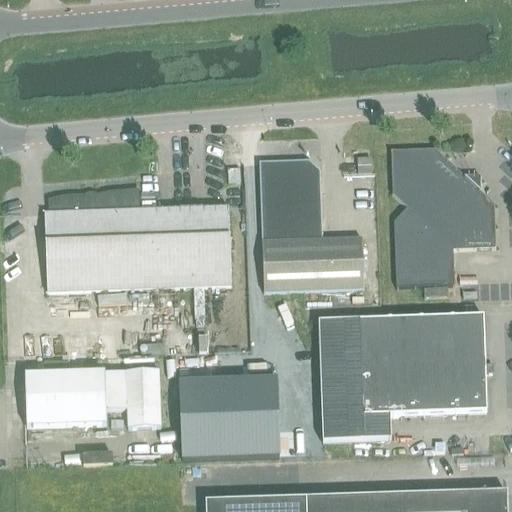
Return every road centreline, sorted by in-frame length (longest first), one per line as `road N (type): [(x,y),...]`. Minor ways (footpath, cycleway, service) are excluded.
road 1 (unclassified): [(0,139),(511,92)]
road 2 (unclassified): [(346,0),(0,31)]
